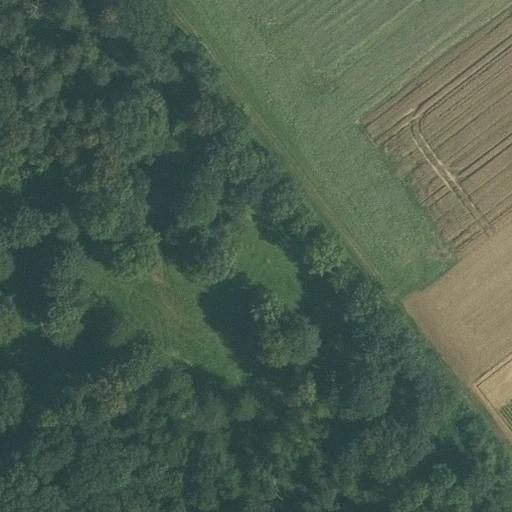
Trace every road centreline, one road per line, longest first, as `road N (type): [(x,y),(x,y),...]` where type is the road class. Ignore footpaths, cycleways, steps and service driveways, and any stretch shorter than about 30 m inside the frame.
road 1 (track): [(347,511),(485,419),(228,87),(0,250)]
road 2 (track): [(0,474),(51,443),(85,447),(148,511)]
